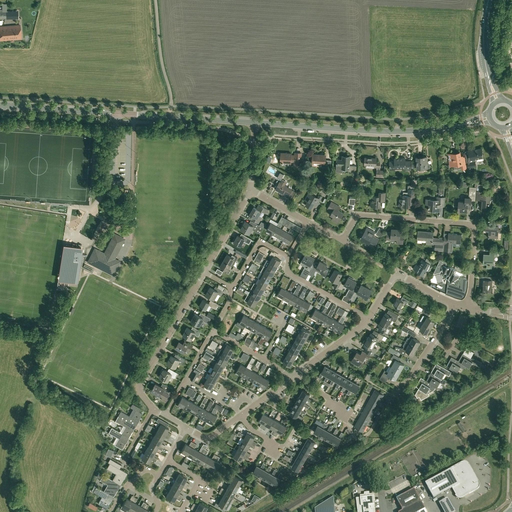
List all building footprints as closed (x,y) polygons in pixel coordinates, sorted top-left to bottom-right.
[(0,26),(0,39),(21,38),(20,25),(0,26)] [(465,152),(467,162),(468,167),(476,166),(475,158),(483,157),(481,149),(465,152)] [(460,152),(448,154),(450,166),(460,164),(461,169),(466,168),(464,158),(461,158),(460,152)] [(300,167),(301,153),(295,153),(295,155),(291,154),(291,153),(281,153),(281,162),(290,162),(291,161),(295,161),(294,166),(300,167)] [(331,167),(331,160),(326,160),(326,155),(312,154),(312,163),(321,163),(321,167),(331,167)] [(343,172),(343,168),(349,168),(348,171),(356,171),(356,165),(349,165),(350,156),(343,156),(342,159),(337,159),(337,165),(336,165),(336,171),(343,172)] [(384,177),(384,170),(380,170),(380,168),(380,162),(376,162),(377,158),(365,157),(364,164),(375,165),(375,167),(377,168),(377,177),(384,177)] [(429,164),(427,164),(427,157),(423,157),(423,158),(417,158),(417,167),(424,167),(424,168),(429,168),(430,167),(430,164),(429,164)] [(400,168),(405,168),(405,170),(411,170),(411,161),(405,161),(405,158),(394,159),(394,161),(389,162),(390,170),(395,169),(395,167),(400,167),(400,168)] [(292,190),(292,189),(287,186),(285,185),(287,182),(285,180),(282,179),(280,182),(277,180),(274,188),(283,193),(288,196),(291,198),(295,192),(292,190)] [(470,187),(469,198),(465,197),(465,202),(459,201),(458,211),(466,212),(467,205),(471,205),(471,200),(475,200),(476,188),(477,183),(475,183),(475,187),(470,187)] [(477,184),(476,191),(476,199),(482,200),(481,207),(490,207),(491,194),(482,194),(482,191),(480,191),(481,184),(477,184)] [(329,195),(333,188),(323,186),(322,188),(323,189),(322,191),(329,195)] [(416,189),(408,188),(408,193),(403,192),(403,200),(400,199),(399,206),(402,206),(402,207),(410,207),(411,204),(415,204),(416,200),(416,191),(416,190),(416,189)] [(317,205),(322,197),(319,195),(317,197),(309,192),(306,198),(308,199),(305,205),(311,208),(314,204),(317,205)] [(386,193),(382,192),(379,192),(378,197),(372,196),(371,206),(380,207),(380,200),(385,201),(386,193)] [(425,204),(429,204),(429,211),(436,211),(441,211),(442,206),(445,206),(445,197),(437,196),(436,200),(430,200),(430,199),(426,199),(425,204)] [(338,223),(340,220),(339,220),(343,213),(338,210),(340,207),(331,202),(328,208),(333,211),(330,214),(333,216),(331,219),(338,223)] [(266,214),(268,210),(259,204),(256,208),(254,207),(249,215),(253,217),(252,220),(258,223),(262,217),(259,216),(262,211),(266,214)] [(256,230),(259,225),(252,221),(251,224),(244,221),(242,225),(243,225),(241,229),(241,228),(241,229),(249,233),(252,228),(256,230)] [(266,230),(272,233),(276,226),(270,222),(266,230)] [(493,224),(493,226),(485,225),(485,230),(488,230),(488,237),(498,238),(499,226),(497,226),(497,222),(494,222),(494,224),(493,224)] [(278,236),(283,240),(288,232),(285,231),(287,228),(286,228),(287,227),(284,225),(282,229),(278,236)] [(272,233),(278,236),(282,229),(276,226),(272,233)] [(369,242),(375,232),(367,228),(361,238),(369,242)] [(382,237),(385,231),(379,228),(376,234),(382,237)] [(386,239),(397,240),(397,243),(402,243),(403,235),(400,235),(400,229),(392,228),(391,232),(386,232),(386,239)] [(443,237),(443,239),(433,238),(433,232),(418,231),(417,239),(422,239),(422,241),(426,241),(426,244),(435,245),(434,251),(442,252),(444,237),(443,237)] [(289,243),(294,236),(288,232),(283,240),(289,243)] [(443,244),(444,245),(444,251),(452,252),(452,243),(461,243),(461,235),(448,233),(448,237),(444,237),(443,244)] [(88,262),(113,275),(120,261),(113,258),(123,239),(115,234),(105,254),(95,248),(88,262)] [(249,243),(252,244),(254,241),(245,236),(244,238),(238,234),(236,238),(235,237),(232,243),(236,245),(237,244),(240,245),(243,241),(249,244),(249,243)] [(58,280),(77,283),(83,247),(63,244),(58,280)] [(491,268),(492,264),(493,264),(494,256),(497,256),(497,250),(490,250),(489,254),(483,254),(483,263),(487,263),(486,268),(491,268)] [(305,267),(303,271),(308,274),(310,271),(314,264),(311,262),(314,257),(306,253),(301,261),(300,264),(305,267)] [(227,254),(223,260),(231,264),(234,259),(236,260),(237,257),(232,255),(231,256),(227,254)] [(280,260),(281,260),(274,256),(273,256),(270,261),(277,266),(279,263),(280,264),(281,261),(280,260)] [(429,272),(434,263),(426,258),(425,261),(422,260),(419,265),(416,264),(414,268),(416,270),(416,271),(423,275),(426,270),(429,272)] [(440,258),(433,273),(435,274),(441,272),(441,270),(442,269),(442,270),(447,271),(448,274),(447,276),(447,277),(449,278),(450,281),(454,280),(458,278),(460,275),(453,273),(455,269),(449,266),(448,266),(447,265),(448,264),(451,266),(452,263),(440,258)] [(228,270),(231,264),(223,260),(220,266),(224,268),(223,270),(228,273),(230,271),(228,270)] [(274,271),(275,269),(276,270),(278,267),(277,266),(270,261),(266,267),(274,271)] [(322,271),(326,264),(320,261),(317,266),(314,264),(310,271),(313,273),(316,268),(322,271)] [(253,274),(256,269),(251,266),(247,271),(253,274)] [(271,277),(272,275),(273,275),(275,272),(274,272),(274,271),(266,267),(263,273),(271,277)] [(338,279),(342,273),(335,269),(330,278),(337,282),(334,287),(337,289),(342,281),(338,279)] [(258,278),(260,279),(268,283),(271,277),(263,273),(262,272),(258,278)] [(443,283),(440,274),(435,276),(437,285),(443,283)] [(350,298),(356,288),(353,286),(356,281),(354,280),(354,279),(349,276),(348,277),(347,278),(347,277),(345,280),(346,280),(344,284),(350,287),(345,296),(350,298)] [(488,276),(488,280),(484,280),(484,284),(481,284),(481,287),(483,287),(483,290),(491,291),(492,280),(496,280),(496,277),(488,276)] [(287,284),(290,279),(287,277),(284,283),(283,282),(280,287),(281,287),(277,295),(283,298),(287,290),(285,289),(286,287),(286,286),(287,284)] [(257,284),(264,289),(268,283),(260,279),(257,284)] [(264,289),(257,284),(254,290),(261,295),(264,289)] [(298,294),(297,292),(301,285),(298,284),(293,293),(289,301),(294,304),(299,297),(296,295),(297,295),(298,294)] [(359,289),(356,288),(354,291),(350,298),(354,300),(358,292),(364,296),(363,297),(364,299),(366,300),(368,300),(370,298),(369,296),(368,295),(371,290),(361,284),(359,289)] [(221,296),(224,291),(217,287),(215,290),(210,287),(206,294),(214,299),(217,294),(221,296)] [(307,289),(304,287),(301,292),(299,297),(294,304),(300,308),(304,300),(302,299),(304,297),(303,295),(307,289)] [(254,290),(251,288),(247,294),(250,296),(258,300),(259,298),(261,298),(262,296),(261,295),(254,290)] [(283,298),(289,301),(293,293),(287,290),(283,298)] [(315,293),(310,290),(306,298),(309,299),(311,295),(313,296),(315,293)] [(258,300),(250,296),(247,302),(255,306),(258,300)] [(403,309),(400,308),(403,302),(406,303),(408,300),(402,296),(400,300),(397,298),(393,304),(398,307),(396,310),(401,313),(403,309)] [(215,309),(218,304),(212,301),(210,303),(203,299),(199,306),(205,309),(208,305),(215,309)] [(312,306),(310,304),(310,303),(304,300),(300,308),(306,311),(307,309),(310,310),(312,306)] [(321,312),(317,319),(323,322),(328,314),(325,313),(327,309),(326,309),(327,307),(327,308),(327,307),(330,302),(328,300),(321,312)] [(333,304),(328,314),(323,322),(329,326),(333,318),(330,317),(332,314),(332,313),(336,305),(333,304)] [(417,305),(416,308),(428,315),(430,312),(417,305)] [(311,316),(317,319),(321,312),(316,309),(311,316)] [(389,309),(386,313),(385,313),(382,318),(389,323),(391,320),(395,322),(399,315),(393,312),(389,309)] [(344,325),(342,323),(344,319),(345,317),(348,312),(345,310),(342,315),(338,321),(339,321),(334,329),(340,332),(344,325)] [(217,317),(208,312),(206,316),(215,321),(217,317)] [(200,317),(195,313),(195,314),(194,313),(192,317),(193,317),(191,321),(199,326),(202,320),(206,322),(207,320),(209,321),(211,318),(209,317),(202,314),(200,317)] [(243,315),(241,318),(239,322),(245,326),(250,318),(243,315)] [(434,321),(427,317),(426,316),(426,317),(424,316),(421,322),(423,323),(431,327),(434,321)] [(250,318),(245,326),(244,328),(249,332),(251,329),(255,321),(250,318)] [(339,321),(338,321),(333,318),(329,326),(334,329),(339,321)] [(389,323),(382,318),(378,324),(380,325),(378,329),(387,335),(391,328),(389,327),(391,324),(389,323)] [(251,329),(257,332),(261,324),(255,321),(251,329)] [(427,333),(431,327),(423,323),(419,329),(427,333)] [(257,332),(262,335),(267,328),(261,324),(257,332)] [(198,336),(201,331),(195,327),(193,331),(187,327),(183,335),(191,339),(194,334),(198,336)] [(297,332),(299,333),(306,337),(307,335),(308,336),(310,332),(309,332),(310,331),(302,327),(300,330),(299,329),(297,332)] [(268,339),(268,338),(273,331),(267,328),(262,335),(258,343),(255,349),(257,350),(261,344),(264,340),(265,341),(267,340),(268,339)] [(408,329),(407,332),(411,334),(409,338),(407,338),(405,341),(416,348),(420,341),(413,337),(415,333),(410,330),(408,329)] [(384,335),(378,332),(376,336),(371,333),(367,339),(375,343),(376,340),(380,342),(384,335)] [(299,333),(296,338),(303,342),(306,337),(299,333)] [(249,346),(252,340),(247,337),(244,343),(249,346)] [(296,338),(292,344),(300,348),(303,342),(296,338)] [(369,347),(367,352),(372,355),(376,348),(373,346),(375,343),(367,339),(364,344),(369,347)] [(189,351),(192,345),(185,341),(183,344),(179,342),(176,348),(183,352),(185,349),(189,351)] [(412,354),(416,348),(405,341),(403,345),(404,346),(403,349),(396,347),(395,350),(403,354),(405,350),(412,354)] [(222,349),(223,350),(231,354),(234,348),(227,344),(225,344),(224,344),(222,349)] [(290,344),(289,347),(288,350),(289,350),(297,354),(300,348),(292,344),(292,345),(290,344)] [(461,351),(463,352),(468,355),(471,356),(473,352),(478,354),(480,350),(470,345),(468,348),(464,345),(461,351)] [(228,360),(231,354),(223,350),(220,356),(228,360)] [(289,350),(286,356),(294,360),(295,358),(296,358),(298,355),(297,354),(289,350)] [(357,351),(353,358),(361,362),(364,356),(368,358),(370,354),(362,350),(360,353),(357,351)] [(394,361),(391,367),(399,371),(404,364),(397,361),(399,358),(393,354),(390,359),(394,361)] [(182,364),(185,359),(179,355),(177,358),(171,355),(167,363),(175,367),(178,362),(182,364)] [(481,363),(478,361),(471,356),(468,355),(466,358),(462,355),(459,361),(466,365),(469,367),(471,362),(476,365),(479,367),(480,366),(485,368),(486,366),(481,363)] [(217,360),(215,359),(215,360),(217,361),(224,366),(228,360),(220,356),(217,360)] [(290,366),(294,360),(286,356),(283,362),(290,366)] [(252,357),(249,363),(246,367),(242,375),(248,378),(252,370),(250,369),(252,364),(255,359),(252,357)] [(464,369),(466,365),(459,361),(456,360),(455,363),(450,360),(447,366),(457,371),(459,367),(464,369)] [(217,361),(214,367),(221,371),(224,366),(217,361)] [(236,372),(242,375),(246,367),(240,364),(236,372)] [(324,380),(331,369),(325,365),(318,377),(320,378),(323,373),(327,375),(324,380)] [(435,366),(431,372),(436,375),(442,378),(444,373),(449,376),(451,372),(441,366),(439,369),(435,366)] [(221,371),(214,367),(210,373),(218,377),(221,371)] [(385,382),(389,375),(395,379),(399,371),(391,367),(388,372),(384,370),(379,379),(385,382)] [(174,378),(177,373),(171,369),(169,372),(162,368),(160,372),(161,373),(159,376),(167,381),(171,376),(174,378)] [(330,384),(336,372),(331,369),(324,380),(326,382),(329,376),(332,378),(330,383),(330,384)] [(248,378),(254,381),(258,374),(252,370),(248,378)] [(200,375),(195,371),(190,379),(194,381),(197,376),(199,377),(200,375)] [(335,387),(342,375),(336,372),(330,384),(332,385),(335,380),(338,382),(335,387)] [(210,373),(207,378),(215,383),(218,377),(210,373)] [(254,381),(259,385),(264,377),(258,374),(254,381)] [(341,390),(348,378),(342,375),(335,387),(338,388),(340,383),(344,385),(341,390)] [(430,375),(427,380),(436,386),(437,386),(439,382),(444,384),(446,380),(442,378),(436,375),(434,377),(430,375)] [(265,388),(269,380),(264,377),(259,385),(265,388)] [(211,389),(215,383),(207,378),(204,384),(211,389)] [(347,393),(353,381),(348,378),(341,390),(343,391),(346,386),(350,388),(347,393)] [(434,390),(436,386),(427,380),(426,380),(424,383),(420,380),(416,386),(419,388),(415,394),(417,397),(419,396),(421,400),(429,395),(428,393),(427,391),(429,387),(434,390)] [(353,381),(347,393),(349,394),(352,389),(355,391),(359,385),(353,381)] [(166,393),(168,390),(171,392),(173,389),(169,387),(164,384),(162,387),(155,383),(151,391),(160,395),(160,396),(162,397),(161,399),(166,402),(168,398),(169,394),(166,393)] [(185,393),(190,396),(193,391),(193,390),(194,390),(189,387),(185,393)] [(300,396),(311,402),(312,400),(307,397),(309,394),(303,390),(300,396)] [(380,401),(384,395),(375,390),(371,396),(373,397),(380,401)] [(178,404),(184,407),(188,400),(183,396),(178,404)] [(311,402),(300,396),(296,401),(308,408),(309,406),(304,403),(306,400),(311,402)] [(368,402),(370,403),(377,407),(380,401),(373,397),(371,396),(368,402)] [(208,398),(205,397),(202,402),(202,403),(196,414),(201,417),(206,409),(205,409),(203,408),(205,404),(208,398)] [(184,407),(190,410),(194,403),(188,400),(184,407)] [(210,400),(205,409),(206,409),(201,417),(207,420),(211,413),(211,412),(209,411),(211,407),(210,407),(213,402),(210,400)] [(308,408),(296,401),(293,407),(305,414),(306,412),(301,409),(303,405),(308,408)] [(202,402),(200,406),(194,403),(190,410),(196,414),(202,403),(202,402)] [(374,413),(377,407),(370,403),(368,402),(365,408),(367,409),(374,413)] [(216,403),(211,412),(211,413),(207,420),(213,423),(217,416),(215,414),(217,409),(221,412),(224,407),(216,403)] [(121,411),(118,416),(135,426),(142,414),(138,412),(140,408),(132,404),(130,407),(135,410),(131,417),(121,411)] [(305,414),(293,407),(290,413),(302,419),(303,417),(298,415),(300,411),(305,414)] [(363,415),(370,419),(374,413),(367,409),(365,408),(361,414),(363,415)] [(259,427),(262,429),(269,416),(263,413),(259,421),(262,423),(259,427)] [(358,420),(360,421),(367,425),(370,419),(363,415),(361,414),(358,420)] [(125,427),(121,433),(129,437),(135,426),(118,416),(115,421),(125,427)] [(267,426),(270,428),(275,420),(269,416),(262,429),(265,430),(267,426)] [(273,435),(280,423),(275,420),(270,428),(273,429),(271,433),(273,435)] [(358,420),(354,426),(363,431),(367,425),(360,421),(358,420)] [(320,435),(326,423),(324,422),(321,427),(318,425),(314,431),(320,435)] [(280,423),(273,435),(276,436),(278,432),(282,434),(286,426),(280,423)] [(326,423),(320,435),(325,438),(332,426),(330,425),(327,430),(323,428),(326,423)] [(160,424),(157,430),(169,437),(171,434),(166,431),(168,428),(160,424)] [(332,426),(325,438),(331,441),(337,430),(335,429),(333,434),(329,431),(332,426)] [(122,449),(129,437),(121,433),(111,428),(108,433),(118,438),(114,445),(122,449)] [(157,430),(154,435),(162,440),(163,437),(168,439),(169,437),(157,430)] [(337,430),(331,441),(337,445),(343,433),(341,432),(338,437),(335,435),(338,430),(337,430)] [(254,435),(248,431),(243,439),(255,446),(257,443),(253,440),(254,437),(253,437),(254,435)] [(303,432),(301,436),(307,440),(306,442),(312,446),(315,441),(312,440),(313,438),(303,432)] [(154,435),(151,441),(163,448),(164,445),(160,443),(162,440),(154,435)] [(255,446),(243,439),(240,444),(248,449),(249,446),(254,448),(255,446)] [(302,448),(309,452),(312,446),(306,442),(305,443),(304,443),(300,440),(299,442),(304,445),(302,448)] [(151,441),(147,447),(155,451),(157,448),(161,451),(163,448),(151,441)] [(181,452),(187,455),(193,443),(191,441),(188,446),(185,444),(181,452)] [(187,455),(192,458),(197,450),(194,449),(196,444),(193,443),(187,455)] [(240,444),(237,450),(249,457),(250,454),(246,452),(248,449),(240,444)] [(299,454),(305,458),(309,452),(302,448),(302,449),(297,446),(295,448),(300,451),(299,454)] [(147,447),(144,453),(156,460),(158,457),(154,454),(155,451),(147,447)] [(192,458),(198,462),(205,449),(202,448),(200,452),(197,450),(192,458)] [(198,462),(204,465),(208,457),(206,455),(208,451),(205,449),(198,462)] [(247,460),(249,457),(237,450),(233,456),(241,460),(243,457),(247,460)] [(295,460),(302,464),(305,458),(299,454),(298,454),(293,452),(292,454),(297,457),(295,460)] [(155,462),(156,460),(144,453),(141,459),(149,463),(150,460),(155,462)] [(204,465),(210,468),(216,456),(214,454),(211,458),(208,457),(204,465)] [(283,458),(293,463),(292,466),(298,470),(302,464),(295,460),(290,457),(285,455),(283,458)] [(215,471),(220,463),(217,462),(219,457),(216,456),(210,468),(215,471)] [(119,469),(121,465),(110,459),(108,462),(109,463),(106,469),(117,475),(113,481),(120,485),(127,473),(119,469)] [(258,475),(262,468),(265,463),(263,462),(260,467),(256,465),(253,472),(258,475)] [(429,481),(425,484),(433,499),(434,499),(434,498),(452,488),(456,496),(457,497),(460,498),(462,497),(476,489),(478,488),(479,486),(478,484),(468,465),(466,463),(464,463),(462,463),(459,465),(429,481)] [(262,468),(258,475),(264,478),(271,467),(269,465),(266,470),(262,468)] [(271,467),(264,478),(270,482),(276,470),(274,469),(272,474),(268,472),(271,467)] [(276,470),(270,482),(275,485),(282,473),(280,472),(277,477),(274,475),(277,470),(276,470)] [(179,474),(175,480),(187,486),(189,484),(185,481),(186,478),(179,474)] [(107,484),(104,491),(106,493),(113,496),(120,485),(113,481),(103,475),(100,480),(107,484)] [(226,479),(238,485),(242,479),(234,475),(232,478),(228,476),(226,479)] [(238,485),(226,479),(225,482),(229,484),(227,487),(235,491),(238,485)] [(175,480),(172,485),(180,490),(182,487),(186,489),(187,486),(175,480)] [(92,492),(101,497),(98,503),(106,508),(113,496),(106,493),(94,485),(91,491),(92,492)] [(172,485),(169,491),(181,498),(182,495),(178,493),(180,490),(172,485)] [(221,487),(220,490),(232,497),(235,491),(227,487),(226,490),(221,487)] [(223,495),(221,498),(229,502),(232,497),(220,490),(218,493),(223,495)] [(414,490),(396,499),(399,505),(401,509),(403,511),(401,511),(420,511),(425,510),(414,490)] [(179,501),(181,498),(169,491),(165,497),(173,501),(175,498),(179,501)] [(375,511),(374,497),(370,497),(369,493),(364,493),(365,496),(360,496),(360,499),(356,499),(357,511),(375,511)] [(120,509),(125,511),(134,497),(131,495),(129,500),(126,498),(120,509)] [(127,509),(132,511),(137,505),(134,503),(137,498),(134,497),(127,509)] [(448,497),(439,502),(444,511),(456,511),(448,497)] [(225,508),(229,502),(221,498),(219,501),(217,500),(214,506),(220,509),(222,506),(225,508)] [(132,511),(140,511),(145,503),(143,502),(140,506),(137,505),(132,511)] [(194,503),(192,505),(203,511),(204,511),(207,507),(199,502),(198,505),(194,503)] [(148,511),(149,511),(146,509),(148,505),(145,503),(140,511),(148,511)]
